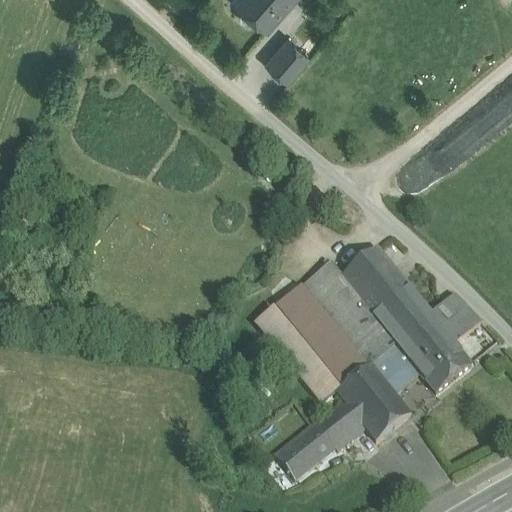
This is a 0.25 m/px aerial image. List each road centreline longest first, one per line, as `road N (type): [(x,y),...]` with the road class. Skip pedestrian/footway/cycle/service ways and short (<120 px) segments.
road 1 (unclassified): [(511,338),(133,0)]
road 2 (track): [(511,69),(359,197)]
